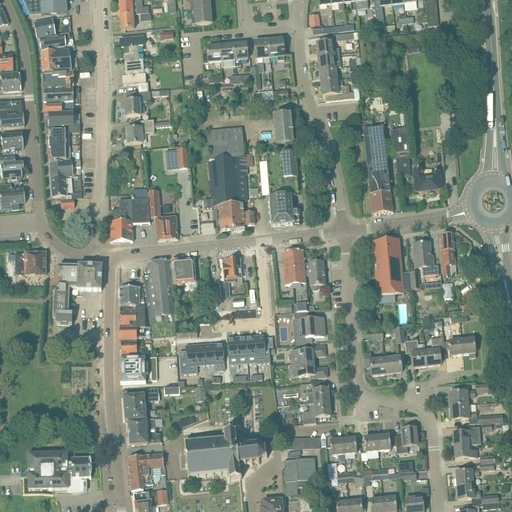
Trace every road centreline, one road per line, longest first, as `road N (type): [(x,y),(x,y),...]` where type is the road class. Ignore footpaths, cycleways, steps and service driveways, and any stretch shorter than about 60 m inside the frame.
road 1 (residential): [(17,0),(37,52),(49,214),(95,218)]
road 2 (residential): [(121,511),(107,384),(113,259)]
road 3 (residential): [(113,259),(342,232)]
road 4 (unclassified): [(40,224),(23,54),(4,0)]
road 5 (residential): [(96,0),(102,85),(95,218)]
road 6 (residential): [(342,232),(333,170),(305,94),(298,28)]
road 7 (tertiary): [(494,180),(488,0)]
road 8 (residential): [(367,396),(355,384),(342,232)]
road 9 (residential): [(342,232),(472,209)]
